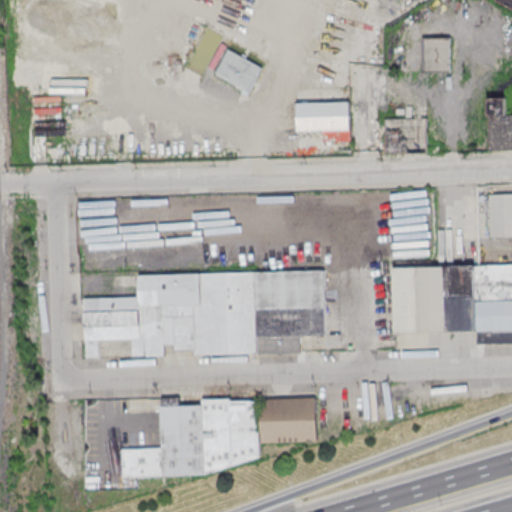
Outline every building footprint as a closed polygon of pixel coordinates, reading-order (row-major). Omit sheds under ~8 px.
[(423,37),(451,37),(451,72),(423,72),(423,37)] [(228,48),(262,66),(248,91),(217,73),(228,48)] [(489,98),(490,148),(511,147),(511,114),(506,115),(505,97),(489,98)] [(426,117),(386,119),(386,153),(428,153),(427,132),(426,117)] [(511,193),(491,194),(491,236),(511,236),(511,193)] [(511,264),(395,266),(395,333),(477,331),(478,343),(511,342),(511,264)] [(86,299),(87,358),(165,356),(165,348),(196,348),(196,355),(301,353),(300,337),(326,336),(325,271),(140,275),(140,298),(86,299)] [(123,473),(261,470),(260,444),(318,442),(317,398),(202,401),(203,405),(181,405),(181,398),(163,398),(164,448),(123,449),(123,473)]
